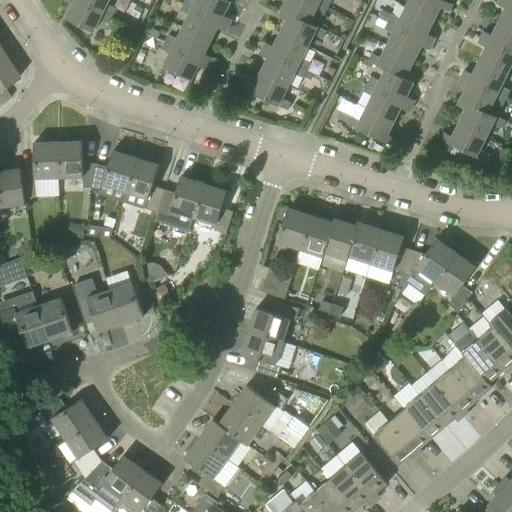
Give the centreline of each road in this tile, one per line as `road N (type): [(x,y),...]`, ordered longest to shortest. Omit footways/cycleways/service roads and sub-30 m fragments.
road 1 (residential): [(89,368),(123,416),(160,448),(225,354),(237,304)]
road 2 (residential): [(279,157),(458,212),(511,212)]
road 3 (residential): [(61,65),(134,109),(279,157)]
road 4 (residential): [(237,304),(89,368)]
road 5 (residential): [(237,304),(279,157)]
road 6 (residential): [(411,511),(511,420)]
